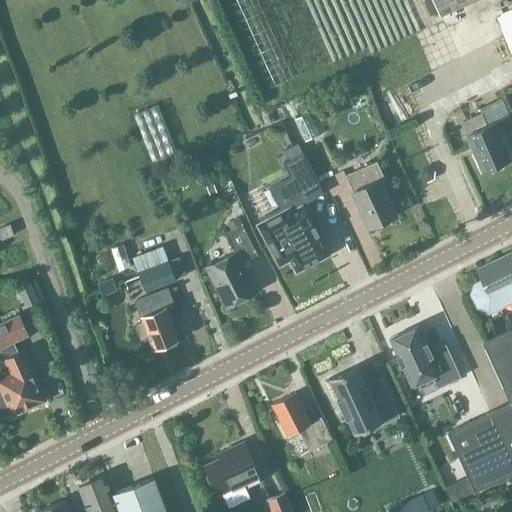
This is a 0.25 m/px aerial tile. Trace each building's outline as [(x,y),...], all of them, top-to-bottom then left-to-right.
[(435,0),(441,13),(470,0),(435,0)] [(511,9),(497,16),(511,48),(511,9)] [(422,44),(373,66),(380,81),(429,59),(422,44)] [(290,108),(313,101),(307,82),(284,89),(290,108)] [(310,113),(296,119),(306,141),(319,135),(310,113)] [(483,170),(488,168),(489,169),(492,170),(501,167),(502,164),(501,162),(511,158),(495,122),(488,125),(482,113),(464,121),(470,133),(467,134),(483,170)] [(299,143),(285,150),(290,159),(303,152),(299,143)] [(283,210),(258,224),(280,265),(291,259),(296,269),(295,270),(296,272),(330,254),(329,252),(328,252),(318,234),(320,233),(320,232),(319,233),(315,225),(316,224),(315,223),(313,224),(302,204),(301,205),(295,194),(299,192),(300,193),(319,183),(320,182),(304,152),(303,152),(290,159),(284,162),(292,177),(288,180),(286,177),(285,177),(285,178),(270,186),(283,210)] [(354,192),(369,227),(397,214),(381,180),(385,178),(377,161),(348,174),(355,191),(354,192)] [(239,218),(229,223),(232,230),(242,224),(239,218)] [(236,253),(207,267),(227,306),(257,291),(241,261),(257,253),(242,224),(232,230),(225,233),(236,253)] [(14,235),(10,225),(0,228),(0,234),(2,239),(14,235)] [(123,244),(111,248),(119,271),(130,267),(123,244)] [(163,246),(133,257),(139,272),(169,260),(163,246)] [(473,294),(480,308),(489,311),(511,300),(511,251),(477,269),(483,282),(476,285),(473,294)] [(139,272),(146,291),(176,279),(169,260),(139,272)] [(168,288),(136,301),(144,321),(136,324),(142,339),(150,336),(154,348),(165,344),(166,347),(177,342),(176,340),(179,339),(167,309),(175,306),(168,288)] [(33,290),(22,296),(27,307),(39,301),(33,290)] [(0,417),(11,413),(12,414),(12,416),(48,400),(47,399),(24,350),(19,353),(14,342),(29,335),(19,315),(0,323),(0,347),(0,348),(5,359),(4,359),(11,373),(0,377),(0,417)] [(419,325),(390,339),(397,355),(397,356),(398,356),(402,364),(401,365),(402,366),(412,386),(418,383),(433,376),(435,381),(438,388),(462,377),(446,344),(431,351),(427,343),(428,343),(427,342),(419,325)] [(511,402),(511,327),(484,341),(511,402)] [(331,378),(329,379),(338,398),(337,398),(338,399),(339,399),(347,417),(346,417),(347,419),(348,419),(349,423),(355,434),(356,433),(355,431),(366,426),(367,427),(371,425),(371,424),(381,419),(383,423),(384,423),(383,421),(398,414),(399,416),(400,416),(387,387),(372,394),(368,386),(368,384),(367,384),(358,365),(357,366),(358,368),(347,373),(346,372),(331,379),(331,378)] [(296,393),(273,405),(288,435),(299,430),(310,451),(332,440),(321,417),(311,422),(296,393)] [(490,412),(511,461),(511,402),(490,412)] [(511,461),(490,412),(448,431),(469,478),(475,491),(511,474),(511,461)] [(232,453),(206,465),(219,494),(247,481),(249,486),(262,480),(245,442),(230,448),(232,453)] [(121,511),(117,499),(116,500),(113,493),(106,476),(79,487),(88,511),(109,511),(111,511),(121,511)] [(167,511),(154,477),(113,493),(116,500),(117,499),(121,511),(167,511)] [(434,491),(423,495),(430,510),(440,506),(434,491)] [(292,511),(285,493),(267,500),(271,511),(292,511)] [(70,511),(66,501),(38,511),(70,511)]
